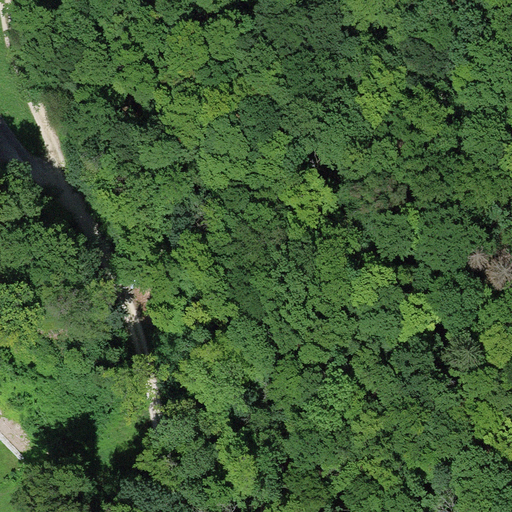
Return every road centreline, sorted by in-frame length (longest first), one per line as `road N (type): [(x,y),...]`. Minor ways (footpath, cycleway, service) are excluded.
road 1 (track): [(0,125),(31,151),(125,304),(176,511)]
road 2 (track): [(0,0),(31,151)]
